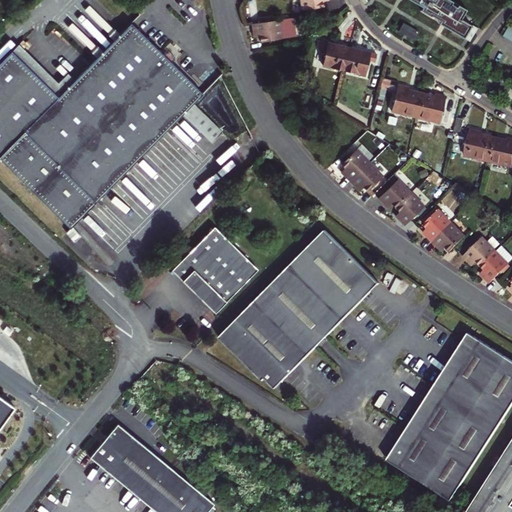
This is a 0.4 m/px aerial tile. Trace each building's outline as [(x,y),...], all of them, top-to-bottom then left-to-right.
[(316,2),(321,1),(321,0),(293,0),(294,9),(316,7),(316,2)] [(413,0),(424,6),(423,9),(443,20),(442,23),(444,24),(446,25),(465,37),(473,25),(462,18),(467,10),(450,0),(413,0)] [(265,19),(255,20),(248,20),(248,29),(249,34),(255,34),(255,38),(293,35),(291,16),(265,19)] [(12,51),(0,63),(0,158),(70,228),(66,231),(75,240),(81,235),(72,226),(181,116),(209,144),(219,134),(191,105),(200,95),(197,91),(199,89),(195,84),(172,62),(172,50),(169,48),(168,46),(161,46),(159,49),(128,18),(121,24),(89,57),(70,76),(53,93),(12,51)] [(409,25),(404,23),(399,31),(404,34),(408,36),(413,39),(418,31),(413,28),(409,25)] [(343,70),(346,56),(348,47),(334,44),(314,39),(311,51),(320,53),(321,48),(324,49),(320,64),(343,70)] [(19,44),(12,51),(53,93),(70,76),(67,73),(57,83),(19,44)] [(343,70),(365,75),(369,60),(374,62),(376,54),(361,50),(348,47),(346,56),(343,70)] [(385,90),(387,81),(381,80),(379,89),(385,90)] [(396,83),(394,91),(389,109),(413,115),(419,92),(407,89),(408,87),(402,85),(396,83)] [(432,95),(419,92),(413,115),(437,122),(441,104),(448,105),(449,98),(441,96),(432,93),(432,95)] [(449,126),(452,117),(454,111),(449,109),(444,124),(449,126)] [(452,117),(449,126),(448,130),(454,132),(459,119),(452,117)] [(493,138),(480,134),(481,133),(475,131),(469,129),(463,156),(486,162),(493,138)] [(505,139),(504,141),(493,138),(486,162),(510,168),(511,160),(511,140),(505,139)] [(357,149),(341,163),(345,167),(340,171),(344,175),(350,181),(370,162),(357,149)] [(363,186),(367,190),(382,175),(370,162),(350,181),(355,187),(359,190),(363,186)] [(402,177),(382,195),(386,200),(391,205),(395,201),(399,205),(415,190),(402,177)] [(408,222),(427,204),(415,190),(399,205),(403,210),(399,213),(404,219),(408,222)] [(432,225),(427,229),(431,233),(437,239),(457,219),(443,206),(428,221),(432,225)] [(442,245),(446,248),(450,244),(454,248),(470,233),(457,219),(437,239),(442,245)] [(258,270),(216,228),(174,271),(194,291),(216,313),(258,270)] [(326,230),(220,337),(264,380),(266,378),(276,389),(322,342),(380,283),(326,230)] [(476,263),(480,259),(483,263),(499,247),(486,234),(467,253),(472,258),(476,263)] [(483,263),(487,267),(484,270),(488,275),(493,280),(511,261),(511,260),(511,259),(511,248),(505,241),(499,247),(483,263)] [(511,403),(511,361),(468,333),(463,340),(387,460),(450,500),(511,403)] [(0,433),(14,414),(0,403),(0,433)] [(163,457),(122,424),(111,438),(113,440),(107,448),(104,446),(94,458),(160,511),(211,511),(219,503),(163,457)] [(108,436),(102,444),(104,446),(107,448),(113,440),(111,438),(108,436)] [(511,440),(467,511),(497,511),(511,489),(511,440)] [(511,511),(511,506),(511,505),(511,489),(497,511),(511,511)]
